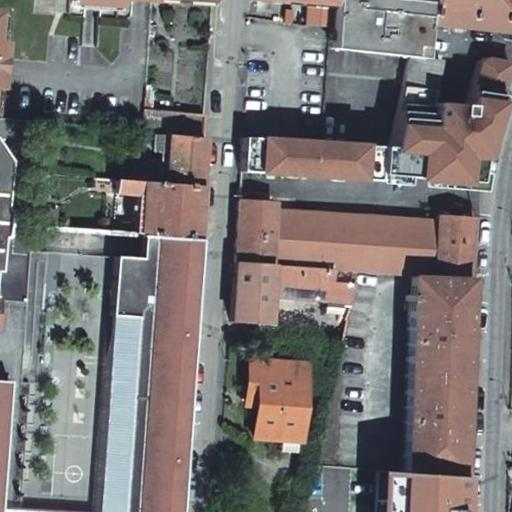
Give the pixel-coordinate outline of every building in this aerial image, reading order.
[(35,0),(35,16),(85,20),(85,12),(100,12),(99,21),(126,23),(131,19),(132,0),(35,0)] [(212,2),(185,0),(151,0),(151,7),(211,11),(212,2)] [(333,0),(270,0),(308,3),(307,21),(330,23),(331,5),(334,5),(333,0)] [(423,60),(427,24),(429,0),(333,0),(334,5),(331,5),(330,23),(328,52),(409,59),(423,60)] [(511,0),(429,0),(427,24),(511,32),(511,0)] [(10,14),(0,13),(0,123),(1,123),(4,79),(0,79),(0,48),(3,48),(1,63),(6,63),(10,14)] [(379,152),(377,179),(477,185),(481,160),(509,65),(486,59),(479,63),(467,107),(435,104),(437,91),(404,89),(393,153),(379,152)] [(423,60),(409,59),(404,89),(437,91),(442,62),(423,60)] [(144,111),(143,135),(154,136),(203,140),(204,116),(144,111)] [(203,140),(154,136),(153,148),(166,149),(164,186),(199,189),(203,140)] [(242,141),(240,175),(376,185),(377,179),(379,152),(323,147),(242,141)] [(0,272),(2,273),(4,239),(7,239),(10,211),(7,211),(11,161),(0,144),(0,272)] [(117,167),(116,182),(130,184),(131,168),(117,167)] [(106,182),(93,181),(92,191),(106,192),(106,182)] [(199,189),(164,186),(130,184),(116,182),(114,208),(124,209),(125,199),(140,200),(140,210),(138,238),(196,242),(199,189)] [(273,207),(238,205),(234,268),(270,270),(358,275),(412,278),(434,279),(437,225),(272,213),(273,207)] [(470,281),(472,220),(437,217),(437,225),(434,279),(470,281)] [(138,238),(138,260),(194,264),(196,242),(138,238)] [(176,511),(194,264),(138,260),(113,258),(94,511),(176,511)] [(270,270),(234,268),(230,325),(267,327),(269,298),(270,270)] [(358,275),(270,270),(269,298),(352,303),(358,275)] [(470,281),(434,279),(412,278),(407,473),(464,476),(470,281)] [(279,453),(295,453),(302,366),(252,363),(248,404),(258,405),(257,439),(279,440),(279,453)] [(9,418),(11,385),(0,384),(0,509),(6,418),(9,418)] [(407,473),(380,472),(377,511),(455,511),(456,510),(463,510),(464,476),(407,473)]
